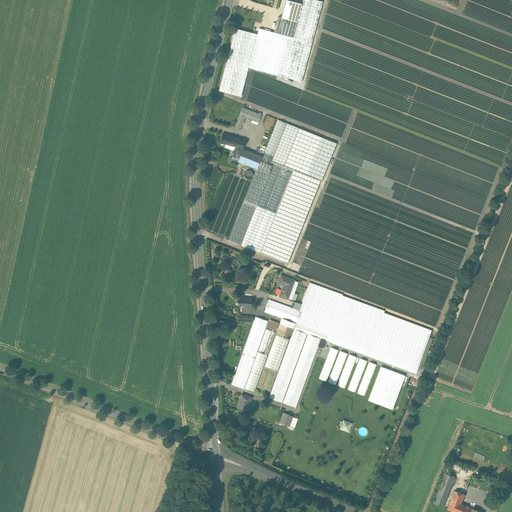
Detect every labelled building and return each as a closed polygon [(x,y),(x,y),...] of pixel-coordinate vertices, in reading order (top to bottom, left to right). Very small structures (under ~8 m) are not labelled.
[(287,35),(277,73),(289,76),(291,70),(299,39),(312,42),(323,2),(316,0),(302,0),(298,17),(293,37),(287,35)] [(268,14),(253,10),(251,19),(266,22),(268,14)] [(259,28),(249,65),(277,73),(287,35),(293,37),(298,17),(283,13),(282,17),(278,16),(274,32),(259,28)] [(219,89),(227,92),(244,30),(236,28),(219,89)] [(229,92),(237,94),(253,33),(245,31),(229,92)] [(291,70),(304,73),(312,42),(299,39),(291,70)] [(291,70),(289,76),(302,79),(304,73),(291,70)] [(261,115),(242,107),(239,115),(234,129),(240,131),(245,117),(258,123),(261,115)] [(263,156),(262,157),(271,161),(286,123),(277,119),(263,156)] [(322,137),(286,123),(271,161),(307,175),(322,137)] [(244,140),(227,136),(228,135),(222,133),(219,143),(234,147),(235,147),(241,148),(241,149),(242,149),(244,140)] [(322,137),(307,175),(319,180),(335,142),(322,137)] [(241,148),(235,147),(234,147),(232,157),(238,159),(241,149),(241,148)] [(242,149),(241,149),(238,159),(237,162),(257,169),(260,161),(261,161),(262,157),(263,156),(242,149)] [(318,184),(319,180),(307,175),(271,161),(262,157),(261,161),(271,165),(272,165),(291,173),(318,184)] [(257,169),(228,240),(241,245),(272,165),(271,165),(269,171),(258,167),(261,161),(260,161),(257,169)] [(261,161),(258,167),(269,171),(271,165),(261,161)] [(272,165),(241,245),(260,253),(291,173),(272,165)] [(287,263),(318,184),(291,173),(260,253),(287,263)] [(295,280),(281,275),(278,284),(283,286),(280,296),(288,299),(295,280)] [(343,294),(310,282),(300,310),(332,322),(342,295),(343,294)] [(385,310),(342,295),(332,322),(328,335),(326,340),(368,356),(384,312),(385,310)] [(251,298),(238,297),(237,306),(250,307),(251,298)] [(300,310),(269,299),(265,312),(297,324),(328,335),(332,322),(300,310)] [(432,329),(384,312),(368,356),(416,373),(432,329)] [(256,317),(231,384),(244,389),(268,321),(256,317)] [(279,329),(292,333),(293,328),(280,323),(279,329)] [(321,338),(326,340),(328,335),(297,324),(295,329),(307,333),(309,334),(321,338)] [(266,329),(258,352),(264,354),(272,331),(266,329)] [(295,329),(269,398),(282,403),(307,333),(295,329)] [(276,335),(289,340),(292,333),(279,329),(276,335)] [(272,331),(264,354),(268,355),(276,333),(272,331)] [(309,334),(283,403),(296,408),(318,347),(321,338),(309,334)] [(276,335),(264,367),(278,372),(289,340),(276,335)] [(323,349),(326,340),(321,338),(318,347),(323,349)] [(327,381),(338,349),(330,347),(320,378),(327,381)] [(346,389),(357,392),(367,360),(359,358),(354,375),(351,374),(357,356),(348,354),(348,353),(340,350),(334,367),(333,367),(328,381),(337,384),(337,385),(347,388),(346,389)] [(254,393),(268,355),(264,354),(258,352),(245,389),(254,393)] [(394,408),(404,374),(379,367),(369,401),(394,408)] [(251,397),(241,394),(237,407),(243,409),(245,402),(249,403),(251,397)] [(292,416),(283,413),(280,422),(289,425),(292,416)] [(352,423),(343,420),(339,429),(349,432),(352,423)] [(496,477),(479,470),(476,477),(493,484),(496,477)] [(446,473),(434,503),(443,506),(455,476),(446,473)] [(493,484),(476,477),(474,484),(481,486),(491,490),(493,484)] [(474,484),(469,482),(466,488),(478,493),(481,486),(474,484)] [(491,490),(481,486),(478,493),(488,497),(491,490)] [(473,511),(475,508),(461,503),(464,494),(455,490),(448,508),(457,511),(473,511)]
